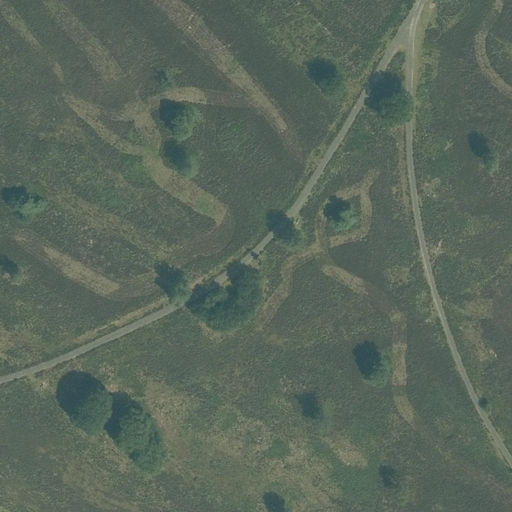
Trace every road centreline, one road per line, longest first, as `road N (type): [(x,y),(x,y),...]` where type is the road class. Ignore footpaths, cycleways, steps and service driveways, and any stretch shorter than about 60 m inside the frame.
road 1 (track): [(0,381),(166,311),(263,244),(306,190),(409,21)]
road 2 (track): [(511,463),(463,374),(422,247),(410,175),(409,21)]
